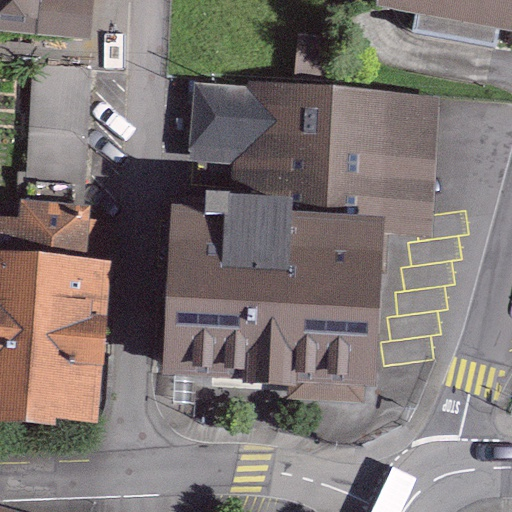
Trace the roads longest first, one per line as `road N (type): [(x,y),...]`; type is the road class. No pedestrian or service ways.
road 1 (residential): [(121,468),(148,0)]
road 2 (residential): [(396,511),(332,486),(249,467),(121,468)]
road 3 (residential): [(451,472),(511,230)]
road 4 (residential): [(121,468),(0,474)]
